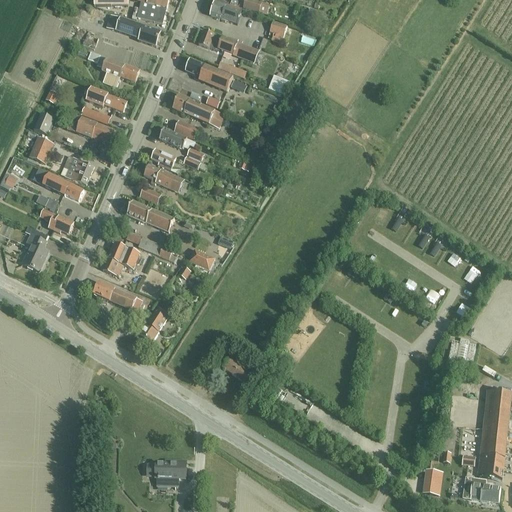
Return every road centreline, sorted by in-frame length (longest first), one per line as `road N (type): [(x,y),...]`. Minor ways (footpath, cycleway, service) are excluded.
road 1 (tertiary): [(352,511),(54,325)]
road 2 (residential): [(63,304),(191,0)]
